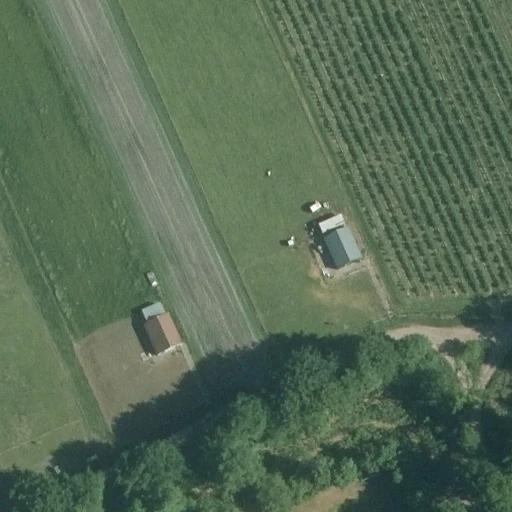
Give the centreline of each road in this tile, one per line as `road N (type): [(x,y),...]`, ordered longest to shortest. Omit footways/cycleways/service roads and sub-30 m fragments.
road 1 (track): [(434,337),(357,348),(15,511)]
road 2 (track): [(487,511),(473,402),(434,337)]
